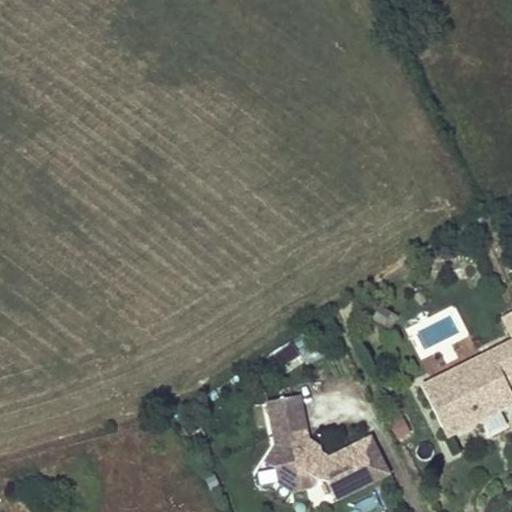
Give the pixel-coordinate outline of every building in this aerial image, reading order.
[(511,316),(508,319),(503,321),(511,339),(511,316)] [(511,343),(503,348),(489,355),(501,381),(511,376),(511,343)] [(419,388),(444,441),(511,408),(511,403),(501,381),(489,355),(471,363),(473,367),(468,381),(444,392),(438,379),(419,388)] [(471,363),(438,379),(444,392),(468,381),(473,367),(471,363)] [(294,395),(263,402),(272,445),(262,461),(273,468),(275,482),(288,491),(307,487),(313,479),(324,481),(333,499),(385,474),(367,438),(323,459),(313,451),(302,443),(304,441),(294,395)] [(402,415),(387,421),(396,442),(411,435),(402,415)] [(304,441),(302,443),(313,451),(314,449),(304,441)] [(250,472),(252,485),(260,490),(266,488),(286,502),(306,498),(313,510),(333,499),(324,481),(313,479),(307,487),(288,491),(275,482),(273,468),(262,461),(258,458),(250,472)]
